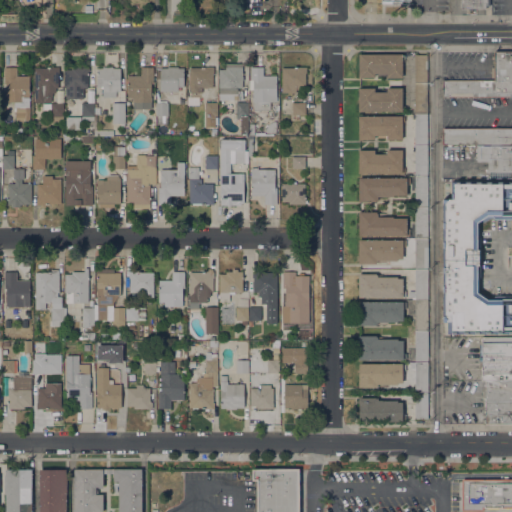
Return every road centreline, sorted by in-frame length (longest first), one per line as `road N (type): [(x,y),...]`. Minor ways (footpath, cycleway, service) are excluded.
road 1 (tertiary): [(453,33),(0,32)]
road 2 (residential): [(331,442),(335,0)]
road 3 (residential): [(412,442),(0,441)]
road 4 (residential): [(330,237),(0,237)]
